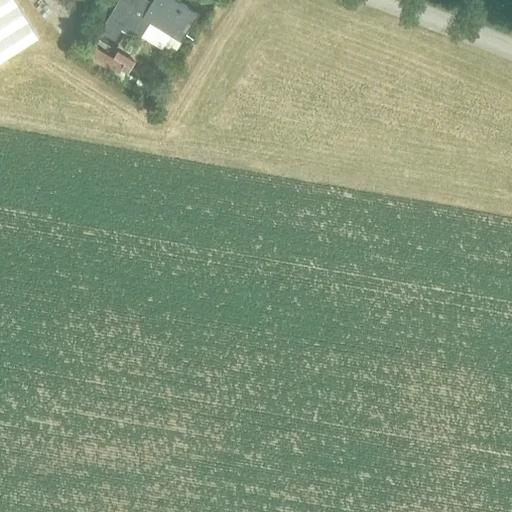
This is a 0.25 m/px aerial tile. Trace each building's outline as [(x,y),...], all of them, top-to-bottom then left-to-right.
[(14,0),(0,0),(0,61),(38,38),(14,0)] [(132,0),(114,0),(97,26),(112,35),(118,26),(137,37),(141,30),(161,43),(169,41),(174,34),(180,38),(196,13),(174,0),(149,0),(145,7),(132,0)] [(90,37),(79,55),(113,78),(120,68),(126,72),(133,61),(117,50),(114,56),(99,46),(100,44),(90,37)] [(120,68),(113,78),(129,88),(135,77),(126,72),(120,68)] [(137,79),(131,88),(145,97),(151,87),(137,79)]
